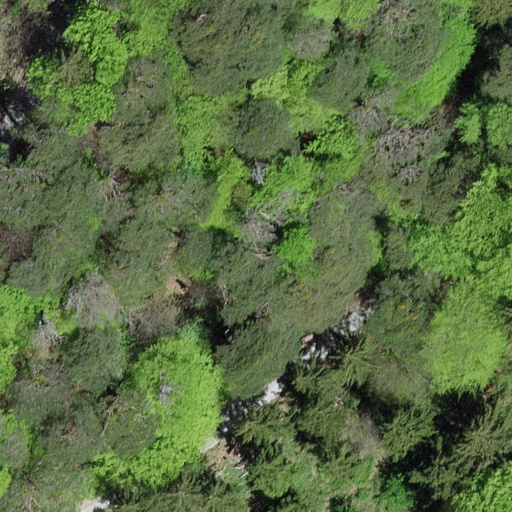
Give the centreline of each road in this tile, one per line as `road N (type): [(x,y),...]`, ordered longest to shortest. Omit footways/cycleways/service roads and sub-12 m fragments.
road 1 (track): [(511,221),(230,417),(71,511)]
road 2 (track): [(0,153),(89,0)]
